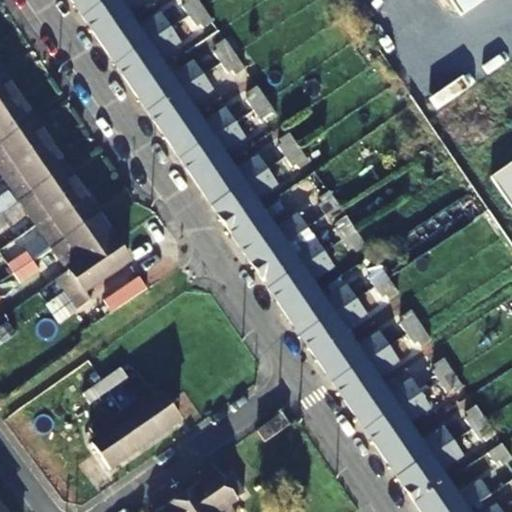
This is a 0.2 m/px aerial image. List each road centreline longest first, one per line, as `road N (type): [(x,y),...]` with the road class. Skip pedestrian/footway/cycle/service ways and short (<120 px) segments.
road 1 (residential): [(300,380),(40,0)]
road 2 (residential): [(109,511),(300,380)]
road 3 (residential): [(388,511),(300,380)]
